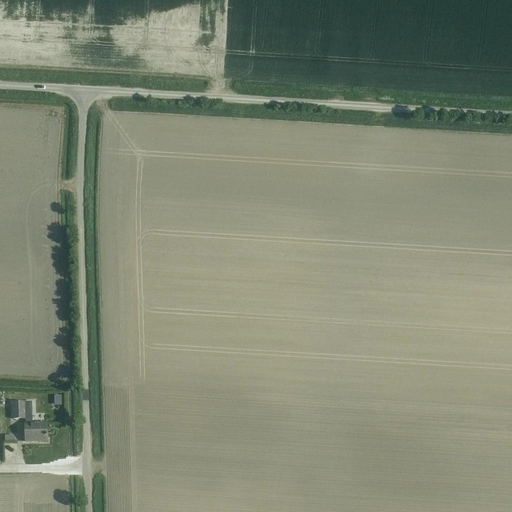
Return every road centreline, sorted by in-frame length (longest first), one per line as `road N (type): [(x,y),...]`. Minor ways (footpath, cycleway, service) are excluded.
road 1 (unclassified): [(511,115),(83,91)]
road 2 (unclassified): [(87,511),(83,91)]
